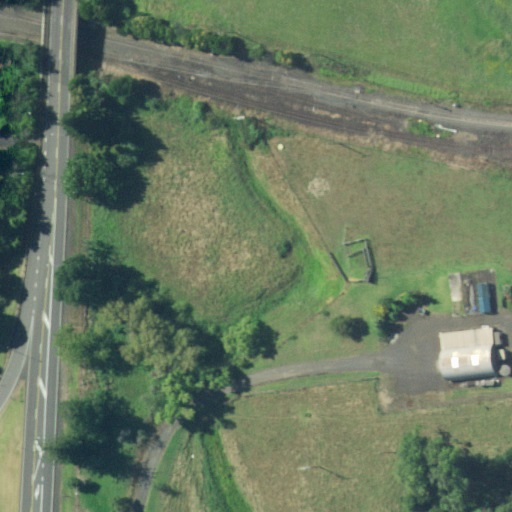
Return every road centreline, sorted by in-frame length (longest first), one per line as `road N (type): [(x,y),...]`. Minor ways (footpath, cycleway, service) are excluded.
road 1 (track): [(136,511),(159,437),(191,403),(241,382),(410,356)]
road 2 (tertiary): [(53,260),(65,0)]
road 3 (tertiary): [(35,511),(53,260)]
road 4 (tertiary): [(0,396),(53,260)]
